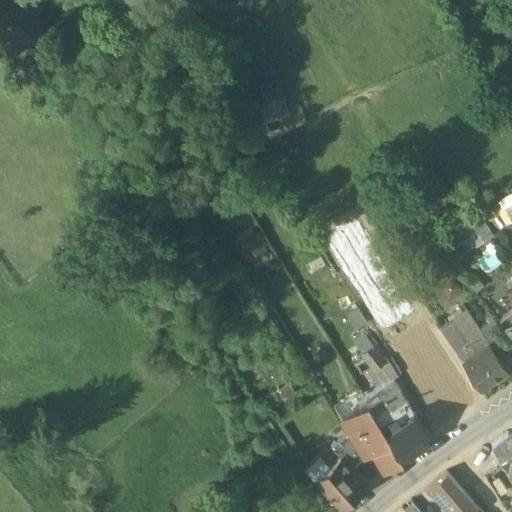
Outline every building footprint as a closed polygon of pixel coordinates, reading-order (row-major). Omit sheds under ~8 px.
[(506,218),(511,215),(511,183),(496,189),(506,218)] [(487,226),(479,212),(465,221),(474,235),(487,226)] [(465,221),(448,232),(457,245),(474,235),(465,221)] [(511,303),(498,315),(504,321),(511,314),(511,303)] [(488,342),(465,307),(438,325),(462,359),(488,342)] [(365,334),(354,341),(361,351),(372,344),(365,334)] [(488,342),(462,359),(480,387),(506,369),(488,342)] [(383,360),(372,344),(361,351),(373,367),(383,360)] [(373,367),(370,369),(379,385),(392,377),(397,374),(387,357),(383,360),(373,367)] [(413,412),(392,377),(379,385),(363,394),(368,402),(385,430),(413,412)] [(385,430),(368,402),(351,413),(373,449),(384,467),(401,456),(385,430)] [(413,412),(385,430),(401,456),(428,438),(413,412)] [(373,449),(351,413),(340,419),(346,429),(347,429),(363,455),(373,449)] [(363,455),(347,429),(346,429),(329,444),(340,456),(341,455),(350,466),(363,455)] [(511,436),(508,431),(490,442),(499,454),(511,475),(511,436)] [(511,485),(511,475),(499,454),(494,458),(500,467),(511,485)] [(350,466),(341,455),(340,456),(313,480),(337,507),(365,482),(350,466)] [(313,480),(299,464),(290,472),(305,488),(313,480)] [(511,506),(511,485),(500,467),(484,477),(506,510),(511,506)] [(445,471),(430,485),(436,492),(453,511),(471,511),(477,507),(445,471)] [(436,492),(430,485),(427,487),(433,495),(436,492)]
